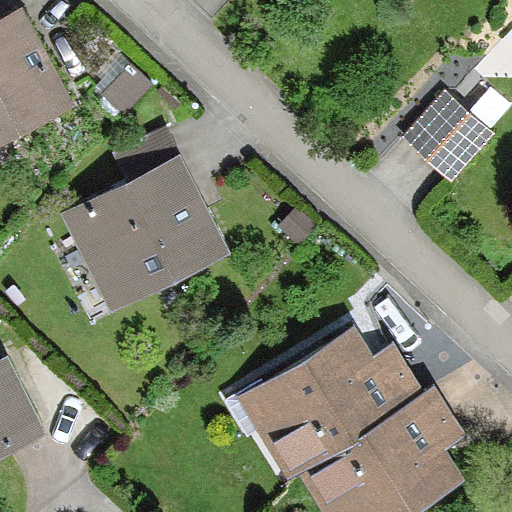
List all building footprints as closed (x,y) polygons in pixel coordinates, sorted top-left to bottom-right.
[(25,0),(23,0),(0,14),(0,143),(79,100),(25,0)] [(446,88),(406,136),(452,178),(495,130),(446,88)] [(183,148),(67,208),(116,320),(231,257),(183,148)] [(379,307),(243,398),(314,511),(405,511),(479,453),(379,307)] [(11,349),(0,354),(0,457),(52,432),(11,349)]
